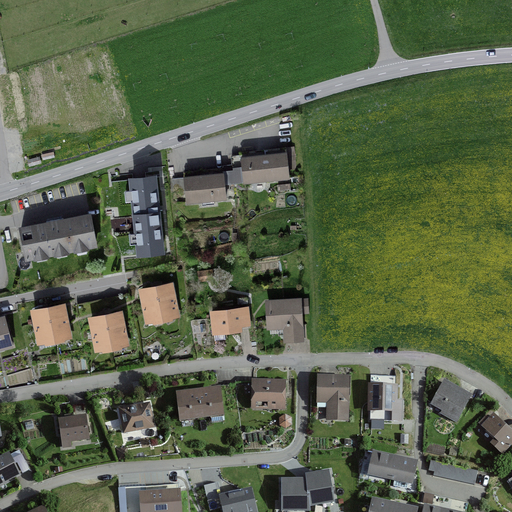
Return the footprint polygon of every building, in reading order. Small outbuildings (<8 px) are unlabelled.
[(243,170),(233,171),(234,183),(289,178),(285,148),(241,152),(243,170)] [(222,168),(184,172),(187,202),(225,198),(224,184),(234,183),(233,171),(232,171),(233,180),(224,180),(222,168)] [(139,254),(162,251),(154,177),(131,179),(139,254)] [(95,243),(90,216),(64,221),(63,218),(46,221),(47,225),(20,230),(26,257),(95,243)] [(212,278),(211,271),(199,272),(200,280),(212,278)] [(171,285),(156,288),(162,317),(177,314),(175,304),(176,303),(175,296),(173,296),(171,285)] [(149,319),(162,317),(156,288),(142,291),(144,302),(142,303),(144,309),(145,310),(147,320),(149,319)] [(268,302),(270,326),(288,325),(289,340),(300,340),(300,312),(307,312),(307,300),(268,302)] [(65,317),(63,307),(48,309),(54,338),(69,335),(67,325),(68,324),(67,318),(65,317)] [(37,331),(39,341),(54,338),(48,309),(34,312),(36,323),(34,324),(36,330),(37,331)] [(240,330),(238,309),(212,312),(214,333),(240,330)] [(120,314),(106,317),(111,345),(126,342),(124,332),(125,332),(124,325),(123,324),(120,314)] [(0,348),(11,345),(4,317),(0,318),(0,348)] [(97,348),(111,345),(106,317),(91,320),(93,330),(92,331),(93,338),(95,338),(97,348)] [(321,379),(320,400),(317,400),(317,407),(329,408),(329,417),(346,418),(347,379),(321,379)] [(267,402),(267,407),(284,408),(284,383),(253,382),(253,402),(267,402)] [(469,398),(444,383),(433,402),(449,411),(446,415),(456,421),(469,398)] [(387,385),(386,387),(370,386),(370,409),(395,410),(395,387),(394,387),(394,385),(387,385)] [(181,419),(222,414),(219,390),(178,395),(181,419)] [(74,418),(85,417),(84,404),(72,405),(74,418)] [(136,409),(135,407),(132,407),(121,409),(124,428),(135,426),(136,429),(153,426),(149,407),(136,409)] [(290,424),(290,418),(285,415),(280,419),(280,425),(286,427),(290,424)] [(494,416),(489,421),(486,418),(481,423),(497,439),(493,443),(503,452),(511,441),(511,434),(507,430),(508,429),(494,416)] [(88,438),(85,417),(74,418),(59,420),(62,442),(88,438)] [(444,448),(429,445),(428,451),(442,454),(444,448)] [(458,447),(451,446),(449,455),(456,457),(458,447)] [(117,450),(119,459),(128,458),(126,449),(117,450)] [(391,476),(394,460),(393,459),(393,458),(365,452),(363,462),(372,464),(370,474),(389,478),(389,476),(391,476)] [(21,454),(11,460),(13,465),(17,463),(22,474),(30,470),(21,454)] [(0,482),(18,473),(13,465),(11,460),(8,456),(0,460),(0,482)] [(396,458),(396,460),(394,460),(391,476),(392,477),(392,479),(411,483),(416,463),(396,458)] [(431,478),(472,487),(475,472),(429,462),(427,472),(432,474),(431,478)] [(333,500),(329,471),(307,475),(308,479),(283,479),(283,508),(309,509),(309,504),(333,500)] [(221,498),(224,511),(249,511),(255,511),(251,490),(221,498)] [(180,511),(179,491),(140,494),(141,511),(180,511)] [(423,492),(420,506),(425,507),(426,507),(429,508),(431,494),(423,492)] [(393,511),(394,506),(393,506),(393,505),(373,500),(370,511),(393,511)]
